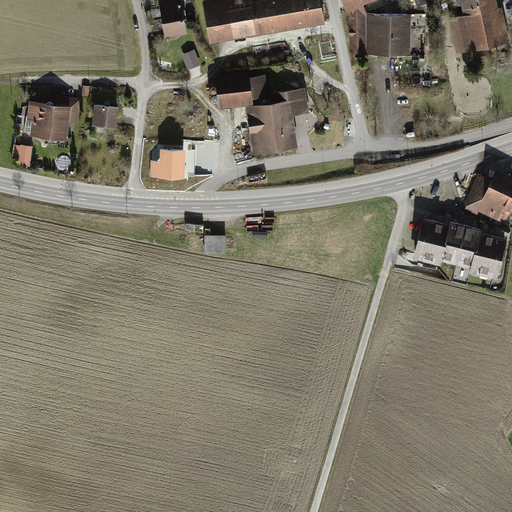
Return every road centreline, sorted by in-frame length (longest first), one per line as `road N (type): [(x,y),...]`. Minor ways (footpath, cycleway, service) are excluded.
road 1 (track): [(316,511),(404,215),(403,184)]
road 2 (tertiary): [(200,208),(332,198),(511,148)]
road 3 (residential): [(200,208),(208,184),(221,177),(363,148)]
road 4 (residential): [(363,148),(330,0)]
road 5 (residential): [(363,148),(409,150),(511,124)]
road 6 (tertiary): [(0,183),(135,205)]
road 7 (residential): [(19,81),(147,84)]
road 8 (residential): [(135,205),(147,84)]
